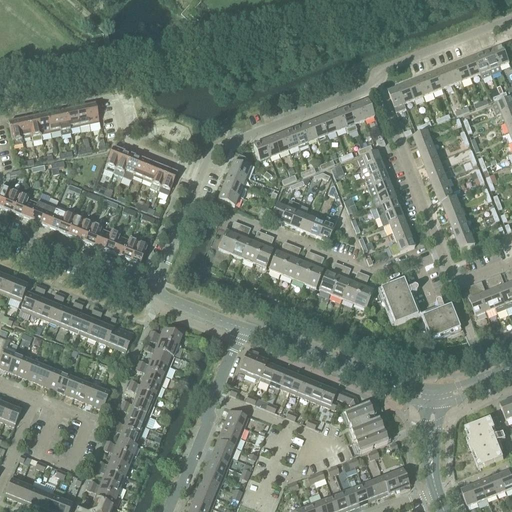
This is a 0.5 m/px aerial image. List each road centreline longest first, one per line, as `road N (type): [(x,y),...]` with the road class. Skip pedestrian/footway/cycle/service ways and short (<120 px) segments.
road 1 (residential): [(400,270),(378,278),(189,201)]
road 2 (residential): [(452,286),(375,88)]
road 3 (residential): [(433,399),(241,328)]
road 4 (residential): [(198,175),(227,145),(375,88)]
road 5 (residential): [(167,511),(241,328)]
road 6 (residential): [(154,291),(0,227)]
road 7 (residential): [(375,88),(380,72),(507,23)]
road 8 (residential): [(0,491),(34,400),(0,386)]
road 9 (residential): [(198,175),(125,144),(115,100)]
